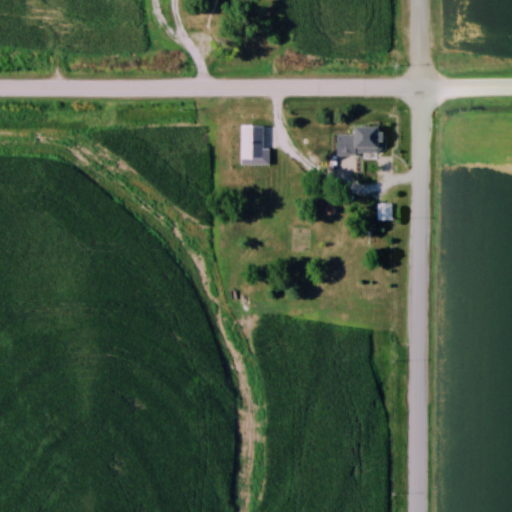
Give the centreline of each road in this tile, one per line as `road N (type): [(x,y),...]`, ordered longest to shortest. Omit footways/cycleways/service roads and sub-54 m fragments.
road 1 (tertiary): [(0,90),(511,93)]
road 2 (residential): [(422,0),(420,511)]
